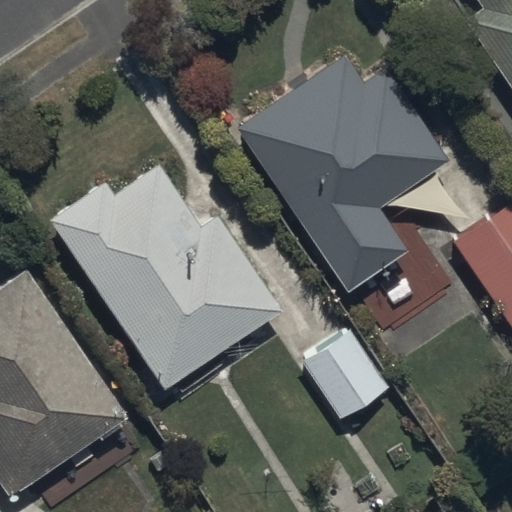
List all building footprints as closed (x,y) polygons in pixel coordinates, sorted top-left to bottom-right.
[(511,0),(479,0),(460,13),(511,89),(511,0)] [(343,45),(233,118),(342,283),(406,240),(378,198),(444,154),(380,56),(359,70),(343,45)] [(101,170),(45,209),(163,378),(277,299),(212,205),(199,215),(157,155),(113,186),(101,170)] [(511,192),(450,236),(511,326),(511,192)] [(124,407),(22,257),(0,271),(0,479),(6,487),(124,407)] [(387,379),(347,321),(300,354),(340,411),(387,379)]
